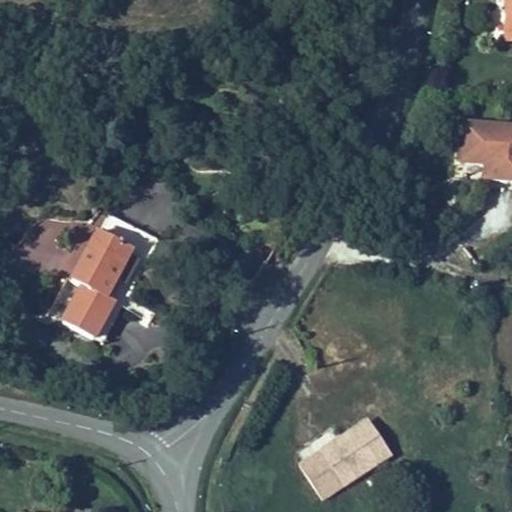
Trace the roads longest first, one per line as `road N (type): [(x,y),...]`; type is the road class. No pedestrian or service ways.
road 1 (tertiary): [(407,0),(373,145),(217,403),(153,459)]
road 2 (tertiary): [(0,406),(112,433),(153,459)]
